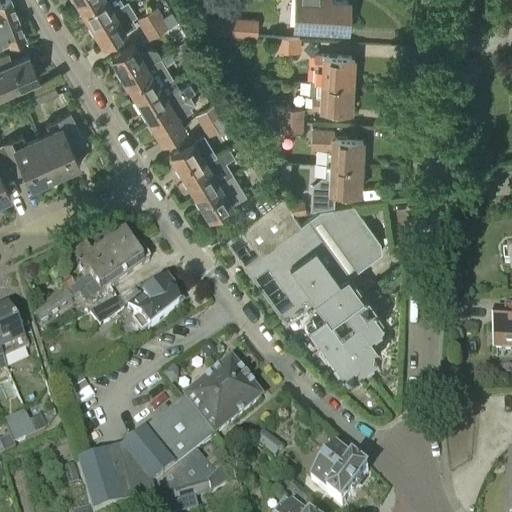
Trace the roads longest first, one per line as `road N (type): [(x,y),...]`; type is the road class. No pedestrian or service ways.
road 1 (residential): [(417,500),(231,306),(144,191)]
road 2 (residential): [(417,500),(428,189)]
road 3 (residential): [(144,191),(30,0)]
road 4 (residential): [(428,189),(439,0)]
road 5 (residential): [(0,257),(144,191)]
